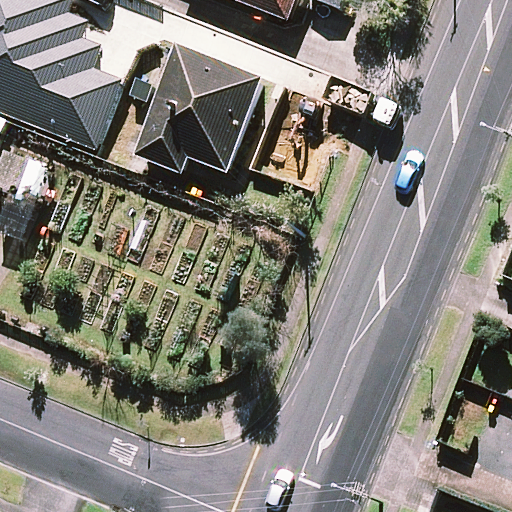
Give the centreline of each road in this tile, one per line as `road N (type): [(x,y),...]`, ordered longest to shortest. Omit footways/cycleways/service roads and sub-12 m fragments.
road 1 (secondary): [(300,511),(501,0)]
road 2 (residential): [(224,511),(0,422)]
